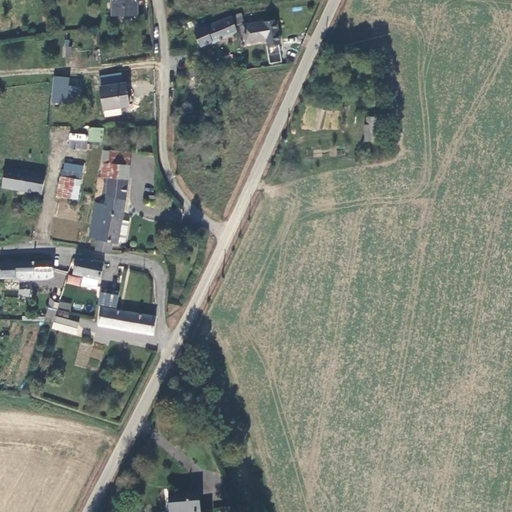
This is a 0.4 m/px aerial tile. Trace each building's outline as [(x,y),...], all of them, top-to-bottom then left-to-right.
[(137,0),(110,0),(111,16),(138,16),(137,0)] [(233,25),(241,22),(242,22),(239,12),(203,26),(210,42),(235,32),(233,25)] [(280,44),(277,20),(265,21),(245,24),(248,41),(267,39),(268,46),(280,44)] [(210,42),(203,26),(193,31),(200,47),(210,42)] [(71,58),(72,47),(69,46),(69,39),(64,39),(64,46),(63,46),(62,57),(71,58)] [(189,69),(190,77),(201,76),(200,67),(189,69)] [(69,85),(70,77),(53,76),(51,102),(68,104),(68,101),(69,85)] [(126,82),(99,86),(103,111),(130,107),(126,82)] [(79,86),(69,85),(68,101),(78,102),(79,86)] [(377,139),(375,123),(364,125),(365,140),(377,139)] [(89,126),(87,141),(102,143),(103,128),(89,126)] [(86,149),(87,133),(69,133),(68,148),(86,149)] [(101,178),(108,178),(128,180),(130,153),(103,151),(101,178)] [(25,192),(42,195),(45,173),(6,167),(2,188),(25,192)] [(77,200),(81,180),(60,177),(56,196),(77,200)] [(98,238),(95,250),(110,253),(111,250),(112,243),(117,244),(118,243),(125,245),(128,229),(121,228),(123,220),(126,202),(128,180),(108,178),(106,197),(105,205),(96,203),(89,237),(98,238)] [(130,222),(123,220),(121,228),(128,229),(130,222)] [(100,280),(104,262),(76,257),(75,262),(72,274),(83,277),(82,284),(96,287),(98,280),(100,280)] [(53,261),(0,262),(0,278),(16,279),(22,281),(33,281),(33,279),(32,275),(43,274),(53,274),(53,261)] [(50,282),(61,286),(66,273),(56,269),(50,282)] [(101,288),(98,303),(116,307),(119,292),(101,288)] [(71,304),(60,301),(58,307),(70,310),(71,304)] [(47,307),(44,322),(54,322),(56,316),(57,310),(47,307)] [(120,311),(101,308),(98,325),(117,329),(120,311)] [(153,335),(154,334),(157,317),(120,311),(117,329),(153,335)] [(79,323),(56,316),(54,322),(52,329),(76,335),(79,323)] [(192,511),(191,496),(165,499),(166,511),(174,510),(173,511),(207,511),(208,511),(192,511)]
